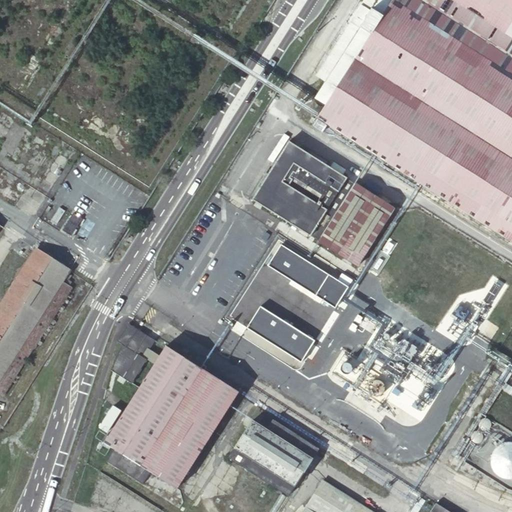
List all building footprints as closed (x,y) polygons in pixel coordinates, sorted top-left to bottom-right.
[(511,75),(395,2),(392,0),(376,0),(315,98),(325,104),(314,121),(511,240),(511,75)] [(395,0),(395,2),(511,75),(511,38),(452,0),(395,0)] [(511,0),(452,0),(511,38),(511,0)] [(393,207),(287,141),(252,199),(357,265),(393,207)] [(65,226),(74,232),(83,217),(75,212),(65,226)] [(0,392),(3,395),(72,287),(62,281),(69,269),(37,248),(0,306),(0,302),(28,258),(14,249),(0,270),(0,392)] [(350,289),(283,248),(270,269),(337,310),(350,289)] [(261,310),(248,330),(301,363),(314,343),(261,310)] [(129,323),(118,341),(122,344),(112,369),(133,382),(148,359),(145,357),(156,340),(129,323)] [(169,481),(178,487),(239,392),(167,346),(105,441),(115,447),(107,459),(161,494),(169,481)] [(229,456),(289,494),(318,448),(273,419),(267,429),(252,420),(229,456)] [(511,482),(511,443),(504,440),(489,473),(511,482)] [(299,511),(371,511),(321,479),(299,511)] [(234,509),(239,511),(278,511),(281,508),(248,486),(234,509)] [(430,511),(452,511),(437,502),(430,511)]
